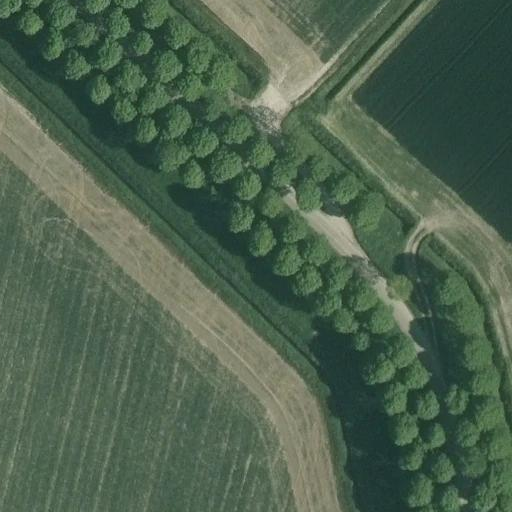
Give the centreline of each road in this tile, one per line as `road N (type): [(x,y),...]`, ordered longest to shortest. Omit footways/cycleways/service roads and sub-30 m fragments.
road 1 (unclassified): [(471,511),(440,390),(396,307),(75,0)]
road 2 (track): [(255,121),(292,81),(431,217),(406,259),(426,318),(430,366)]
road 3 (track): [(124,0),(296,162),(325,199),(346,251)]
